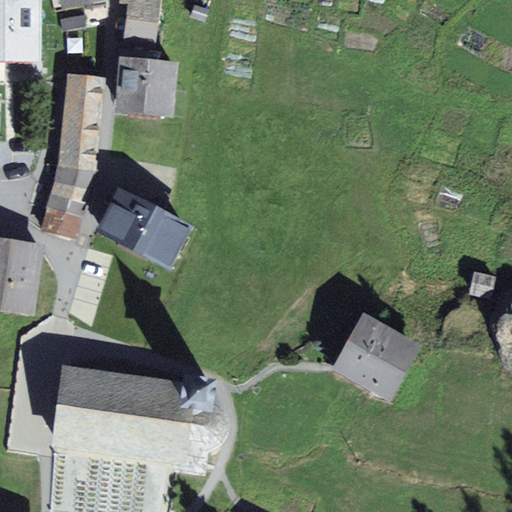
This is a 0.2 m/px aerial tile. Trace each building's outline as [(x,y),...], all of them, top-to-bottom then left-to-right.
[(49,0),(0,0),(0,63),(48,65),(49,0)] [(107,0),(64,0),(67,11),(108,2),(107,0)] [(166,2),(150,0),(134,0),(130,44),(161,48),(166,2)] [(63,26),(88,25),(88,12),(63,13),(63,26)] [(178,65),(119,60),(114,116),(174,120),(178,65)] [(107,84),(68,81),(58,166),(40,230),(78,241),(99,170),(107,84)] [(193,234),(120,197),(99,239),(171,276),(193,234)] [(44,248),(0,242),(0,314),(35,320),(44,248)] [(424,347),(370,317),(339,371),(393,401),(424,347)] [(161,387),(67,373),(64,392),(52,390),(50,408),(46,429),(61,432),(59,447),(176,465),(207,469),(218,396),(161,387)]
